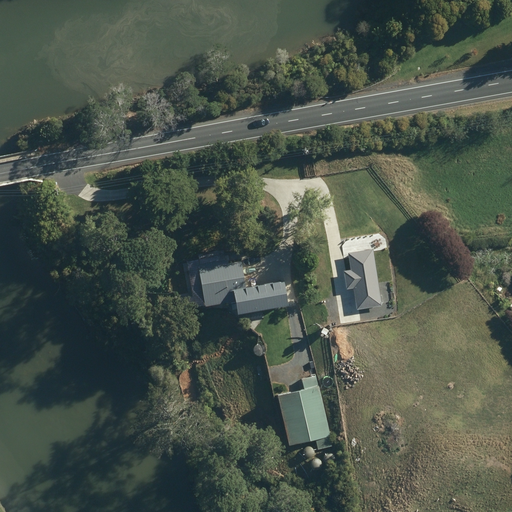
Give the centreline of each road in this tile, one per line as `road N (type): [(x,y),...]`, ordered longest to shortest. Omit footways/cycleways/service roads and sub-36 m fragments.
road 1 (secondary): [(0,172),(511,80)]
road 2 (unknown): [(49,163),(100,192),(237,173),(312,178),(333,299)]
